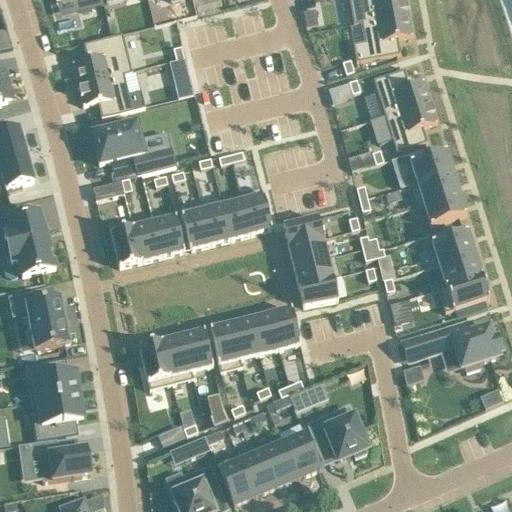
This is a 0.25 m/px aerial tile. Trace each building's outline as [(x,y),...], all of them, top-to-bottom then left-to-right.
[(55,0),(58,12),(57,12),(57,14),(78,9),(82,22),(105,17),(101,0),(55,0)] [(389,0),(348,0),(353,29),(408,19),(404,0),(389,0)] [(365,46),(353,49),(356,67),(400,59),(397,44),(412,41),(408,19),(353,29),(353,30),(361,29),(365,46)] [(87,64),(72,68),(78,89),(132,76),(123,39),(83,49),(87,64)] [(181,51),(173,53),(176,65),(184,63),(181,51)] [(184,63),(176,65),(179,76),(187,74),(184,63)] [(350,65),(342,68),(346,79),(354,77),(350,65)] [(404,75),(373,84),(385,121),(430,106),(423,85),(409,90),(404,75)] [(0,109),(1,109),(0,108),(12,105),(7,87),(8,86),(6,81),(5,81),(4,76),(0,76),(0,109)] [(132,76),(78,89),(83,111),(98,107),(102,123),(133,115),(124,79),(132,77),(132,76)] [(356,85),(349,87),(352,99),(360,97),(356,85)] [(224,88),(202,93),(206,108),(228,103),(224,88)] [(430,106),(385,121),(396,157),(427,147),(422,132),(437,127),(430,106)] [(172,114),(181,168),(207,164),(197,110),(172,114)] [(92,140),(88,141),(91,155),(95,154),(99,170),(110,167),(132,161),(137,181),(176,172),(171,152),(144,159),(140,143),(136,127),(91,138),(92,140)] [(0,172),(1,176),(6,194),(8,193),(9,197),(22,194),(21,190),(34,186),(28,166),(29,166),(25,153),(24,154),(19,133),(7,137),(0,138),(0,172)] [(380,156),(372,158),(376,170),(384,167),(380,156)] [(416,188),(409,190),(409,191),(453,177),(446,156),(410,167),(416,188)] [(242,157),(230,160),(232,168),(244,165),(242,157)] [(230,160),(219,163),(220,171),(232,168),(230,160)] [(210,163),(198,166),(200,174),(212,171),(210,163)] [(183,177),(171,180),(173,188),(185,185),(183,177)] [(453,177),(409,191),(415,212),(459,198),(453,177)] [(165,181),(153,184),(156,192),(167,189),(165,181)] [(129,184),(121,186),(124,197),(132,196),(129,184)] [(121,186),(113,188),(116,199),(124,197),(121,186)] [(364,191),(356,193),(359,205),(367,203),(364,191)] [(261,193),(240,198),(251,241),(271,235),(261,193)] [(241,206),(222,210),(231,245),(251,241),(240,198),(239,198),(241,206)] [(459,198),(415,212),(416,213),(423,210),(430,231),(466,220),(459,198)] [(367,203),(359,205),(362,217),(370,215),(367,203)] [(201,207),(200,208),(211,250),(231,245),(222,210),(203,215),(201,207)] [(200,208),(179,213),(190,255),(211,250),(200,208)] [(11,237),(4,239),(11,267),(18,265),(19,268),(22,281),(55,273),(49,249),(46,250),(38,217),(8,224),(8,226),(11,236),(11,237)] [(176,222),(154,227),(162,262),(184,257),(176,222)] [(317,223),(283,232),(288,252),(323,244),(317,223)] [(356,223),(348,225),(351,236),(359,234),(356,223)] [(132,224),(131,225),(141,267),(162,262),(154,227),(134,232),(132,224)] [(131,225),(109,230),(119,273),(141,267),(131,225)] [(467,236),(431,247),(439,270),(475,259),(467,236)] [(367,241),(359,243),(362,255),(370,253),(368,245),(367,241)] [(376,243),(368,245),(370,253),(371,257),(379,255),(376,243)] [(323,244),(288,252),(293,272),(335,261),(335,260),(328,262),(323,244)] [(370,253),(362,255),(365,267),(373,265),(371,257),(370,253)] [(379,255),(371,257),(373,265),(385,262),(383,254),(379,255)] [(445,291),(437,293),(438,294),(481,280),(475,259),(439,270),(445,291)] [(335,261),(293,272),(298,292),(340,281),(335,261)] [(373,273),(365,275),(368,287),(376,285),(373,273)] [(481,280),(438,294),(445,317),(489,303),(481,280)] [(340,281),(298,292),(303,313),(338,304),(333,284),(341,282),(340,281)] [(392,284),(384,286),(386,298),(394,296),(392,284)] [(32,297),(8,302),(12,322),(28,319),(35,354),(70,348),(64,318),(62,318),(59,304),(34,309),(32,297)] [(291,315),(270,320),(279,355),(300,350),(291,315)] [(421,319),(414,322),(417,333),(425,331),(421,319)] [(270,320),(250,325),(259,360),(279,355),(270,320)] [(250,325),(231,330),(241,372),(242,372),(240,364),(259,360),(250,325)] [(465,328),(420,342),(426,362),(454,354),(461,375),(465,373),(466,378),(479,374),(478,369),(499,363),(498,360),(502,359),(497,343),(493,344),(489,332),(468,338),(465,328)] [(231,330),(209,335),(220,378),(241,372),(231,330)] [(204,336),(182,342),(193,384),(194,384),(192,376),(213,371),(204,336)] [(182,342),(161,347),(172,390),(193,384),(182,342)] [(161,347),(139,353),(150,395),(172,390),(161,347)] [(53,368),(26,372),(28,386),(34,385),(38,407),(79,400),(75,376),(55,380),(53,368)] [(419,370),(403,375),(406,390),(424,385),(419,370)] [(300,386),(288,391),(291,399),(303,393),(300,386)] [(288,391),(278,395),(281,403),(291,399),(288,391)] [(314,391),(296,398),(299,407),(302,414),(321,407),(314,391)] [(267,393),(256,397),(259,405),(270,400),(267,393)] [(41,428),(36,429),(38,443),(65,439),(63,427),(83,424),(79,400),(38,407),(41,428)] [(288,401),(272,408),(276,416),(292,410),(288,401)] [(242,410),(231,415),(234,422),(245,417),(242,410)] [(225,417),(214,422),(217,429),(228,425),(225,417)] [(263,417),(248,423),(251,432),(266,425),(263,417)] [(334,417),(307,429),(319,458),(332,453),(337,465),(338,466),(340,464),(347,461),(347,462),(353,459),(355,463),(366,458),(365,454),(367,453),(366,450),(369,448),(364,437),(361,438),(354,421),(338,427),(334,417)] [(248,423),(232,430),(235,438),(241,436),(243,440),(253,436),(251,432),(248,423)] [(181,430),(158,440),(162,452),(186,442),(183,434),(181,430)] [(194,430),(183,434),(186,442),(198,437),(194,430)] [(220,435),(204,442),(208,450),(223,443),(220,435)] [(304,439),(283,448),(298,484),(319,475),(304,439)] [(57,445),(23,450),(25,464),(39,462),(42,485),(43,487),(90,480),(86,453),(79,454),(59,457),(57,445)] [(283,448),(262,457),(276,493),(298,484),(283,448)] [(262,457),(241,466),(255,502),(276,493),(262,457)] [(241,466),(219,475),(234,511),(255,502),(241,466)] [(186,492),(171,498),(177,511),(213,511),(212,508),(210,505),(211,505),(222,500),(210,470),(182,482),(186,492)] [(87,511),(85,506),(84,502),(60,511),(59,511),(87,511)]
